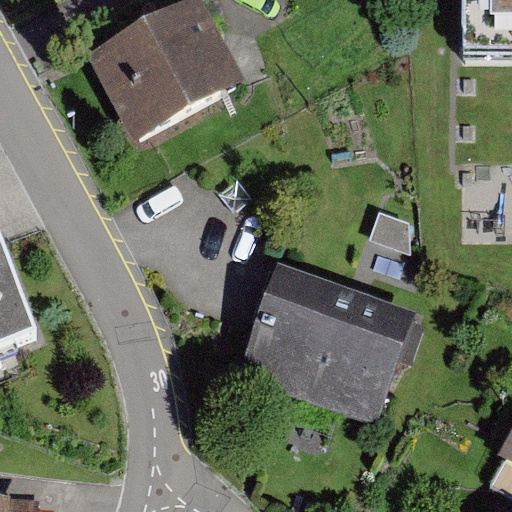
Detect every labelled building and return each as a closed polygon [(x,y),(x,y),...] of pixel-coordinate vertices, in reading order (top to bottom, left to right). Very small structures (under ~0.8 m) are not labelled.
[(511,0),(468,0),(469,80),(511,79),(511,0)] [(247,109),(201,20),(90,79),(135,165),(247,109)] [(412,235),(380,224),(370,253),(413,269),(412,235)] [(0,369),(38,355),(2,259),(0,259),(0,369)] [(418,336),(279,286),(242,391),(380,440),(418,336)] [(511,456),(499,479),(511,486),(511,456)]
